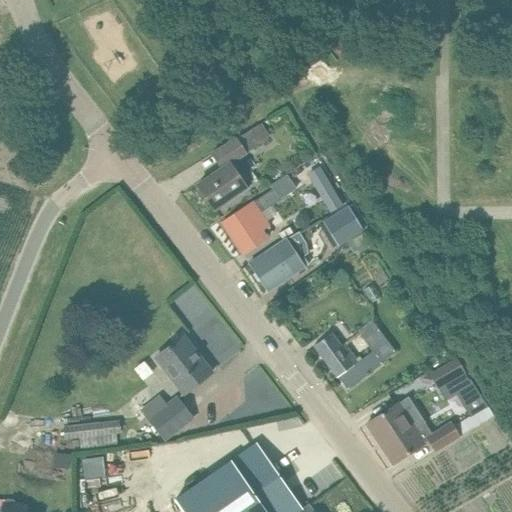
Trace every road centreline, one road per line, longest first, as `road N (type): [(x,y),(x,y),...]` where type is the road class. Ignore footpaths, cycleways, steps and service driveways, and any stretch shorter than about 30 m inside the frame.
road 1 (unclassified): [(396,511),(116,152)]
road 2 (unclassified): [(0,327),(57,199),(116,152)]
road 3 (unclassified): [(116,152),(31,32),(19,0)]
